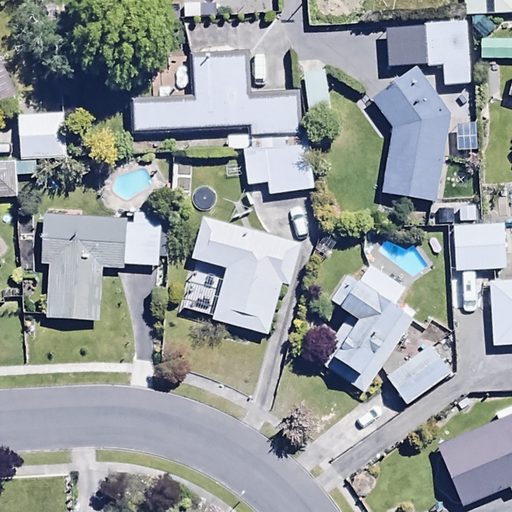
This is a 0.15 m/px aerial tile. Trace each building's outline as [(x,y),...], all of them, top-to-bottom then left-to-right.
[(349,0),(315,0),(315,15),(349,16),(349,0)] [(511,0),(466,0),(467,21),(511,19),(511,0)] [(470,28),(425,29),(426,73),(444,73),(445,92),(472,91),(470,28)] [(0,59),(0,134),(11,129),(2,111),(21,102),(0,59)] [(302,141),(300,102),(248,104),(248,59),(194,61),(196,106),(135,108),(135,137),(253,133),(253,142),(302,141)] [(418,76),(373,108),(394,136),(383,201),(439,210),(452,125),(418,76)] [(327,78),(307,80),(311,128),(331,126),(327,78)] [(74,120),(19,121),(20,166),(75,165),(74,120)] [(312,153),(246,160),(249,192),(270,190),(271,200),(316,196),(312,153)] [(17,169),(0,169),(0,204),(17,205),(17,169)] [(134,228),(47,221),(43,271),(52,272),(47,326),(100,330),(104,274),(125,276),(125,272),(159,274),(163,222),(135,219),(134,228)] [(301,250),(205,224),(193,266),(228,276),(214,328),(270,343),(284,290),(289,291),(301,250)] [(508,231),(454,232),(455,277),(509,276),(508,231)] [(318,371),(366,402),(419,320),(398,306),(405,297),(371,275),(361,290),(350,282),(331,311),(349,323),(318,371)] [(483,283),(452,282),(451,313),(482,313),(483,283)] [(511,288),(491,288),(494,353),(511,352),(511,288)] [(433,352),(388,383),(407,411),(452,380),(433,352)] [(499,428),(440,449),(463,511),(464,511),(511,494),(511,413),(496,420),(499,428)]
